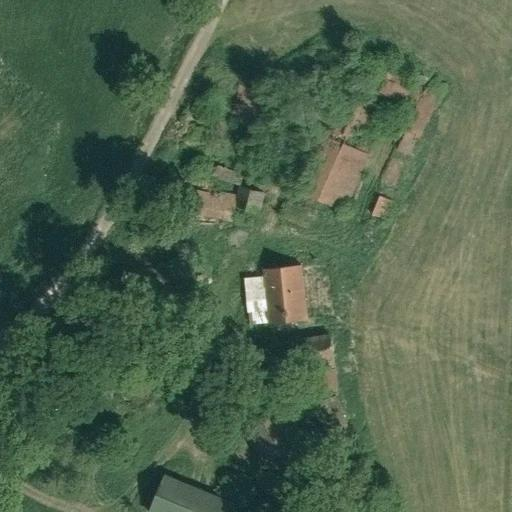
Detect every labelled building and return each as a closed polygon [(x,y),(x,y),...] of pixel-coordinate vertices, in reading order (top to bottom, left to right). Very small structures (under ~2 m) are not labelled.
[(416,104),(403,148),(423,154),(442,89),(418,82),(421,69),(391,60),(381,93),(416,104)] [(234,116),(271,126),(280,93),(243,84),(234,116)] [(334,100),(304,192),(355,209),(390,103),(352,91),(348,105),(334,100)] [(201,123),(227,133),(232,121),(205,111),(201,123)] [(256,189),(255,209),(266,210),(267,190),(256,189)] [(384,193),(375,212),(389,218),(397,199),(384,193)] [(309,261),(273,266),(280,317),(317,312),(309,261)] [(246,511),(252,496),(175,469),(159,511),(246,511)]
